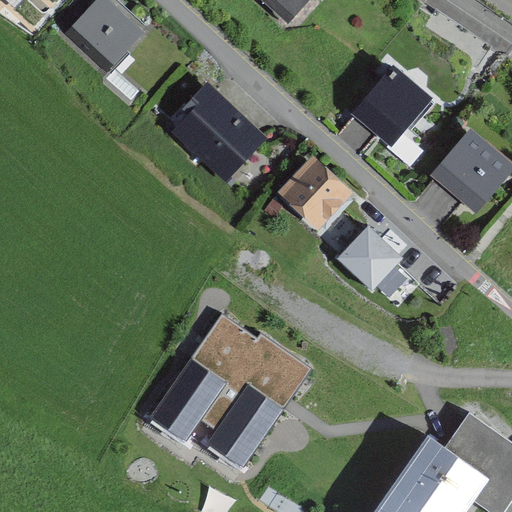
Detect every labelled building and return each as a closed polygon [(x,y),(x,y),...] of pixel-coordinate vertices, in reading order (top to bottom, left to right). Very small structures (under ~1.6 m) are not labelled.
[(130,53),(127,51),(145,32),(141,29),(145,25),(118,0),(94,0),(64,33),(107,73),(109,71),(111,73),(106,78),(130,100),(139,91),(115,69),(130,53)] [(262,0),(288,23),(309,0),(320,0),(322,1),(322,0),(262,0)] [(432,97),(394,64),(351,114),(390,146),(432,97)] [(267,137),(207,81),(182,108),(189,114),(172,131),(226,181),(267,137)] [(511,170),(511,162),(471,127),(430,175),(475,214),(511,170)] [(354,199),(350,196),(354,192),(313,154),(278,191),(318,230),(322,226),(325,229),(354,199)] [(282,205),(273,198),(264,209),(273,216),(282,205)] [(403,257),(367,224),(337,258),(373,290),(403,257)] [(258,337),(222,313),(204,339),(215,346),(202,365),(190,357),(150,416),(154,419),(157,414),(185,433),(182,438),(186,441),(202,418),(217,428),(207,442),(212,445),(215,440),(243,459),(239,465),(244,468),(284,408),(260,391),(266,381),(280,390),(301,359),(261,332),(258,337)] [(511,442),(470,413),(446,447),(488,477),(472,500),(480,505),(489,511),(503,511),(511,500),(511,442)] [(463,511),(472,500),(488,477),(446,447),(428,434),(372,511),(463,511)] [(511,511),(511,500),(503,511),(511,511)]
